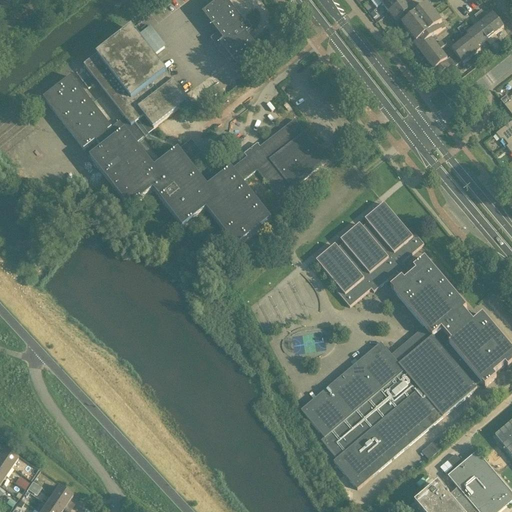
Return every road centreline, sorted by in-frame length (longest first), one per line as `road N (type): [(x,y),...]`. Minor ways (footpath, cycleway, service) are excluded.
road 1 (unclassified): [(185,511),(38,354)]
road 2 (unclassified): [(118,511),(112,486),(45,402),(32,359),(38,354)]
road 3 (tertiary): [(306,0),(412,138)]
road 4 (tertiary): [(424,129),(324,0)]
road 5 (tertiary): [(412,138),(511,256)]
road 6 (tertiary): [(511,235),(424,129)]
